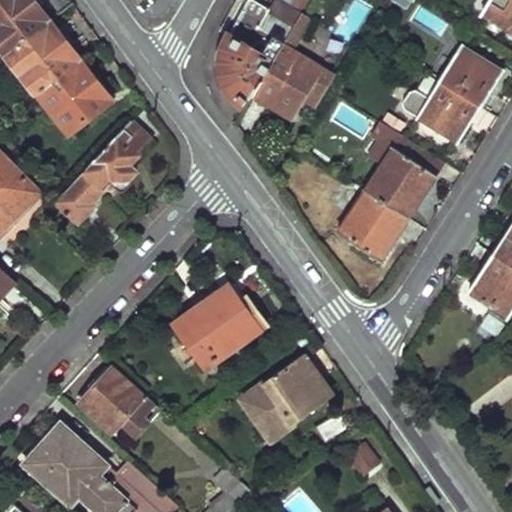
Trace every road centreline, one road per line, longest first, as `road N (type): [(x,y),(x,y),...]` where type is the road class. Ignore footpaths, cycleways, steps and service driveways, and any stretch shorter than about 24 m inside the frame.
road 1 (residential): [(228,169),(0,410)]
road 2 (residential): [(360,349),(411,297),(511,138)]
road 3 (secondary): [(228,169),(360,349)]
road 4 (secondary): [(360,349),(476,511)]
road 5 (secondary): [(150,63),(228,169)]
